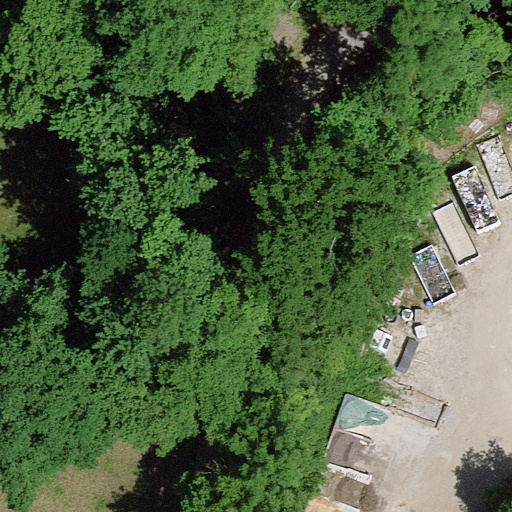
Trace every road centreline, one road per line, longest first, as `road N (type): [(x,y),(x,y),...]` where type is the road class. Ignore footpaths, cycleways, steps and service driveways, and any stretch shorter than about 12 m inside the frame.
road 1 (track): [(410,0),(319,70),(307,96),(197,511)]
road 2 (track): [(422,511),(445,473),(511,431)]
